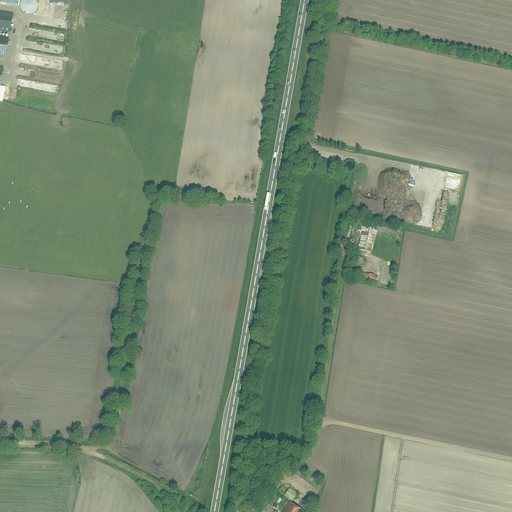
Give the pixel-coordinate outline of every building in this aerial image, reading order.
[(22,0),(21,2),(20,5),(20,8),(22,11),(24,13),(27,14),(30,14),(33,13),(36,11),(37,8),(37,5),(37,2),(35,0),(22,0)] [(0,32),(10,34),(13,14),(0,12),(0,55),(6,56),(9,39),(0,37),(0,32)] [(370,253),(374,235),(373,235),(374,228),(363,225),(362,232),(361,232),(357,249),(370,253)] [(360,270),(361,266),(362,265),(364,265),(365,260),(355,258),(352,267),(360,270)] [(373,283),(376,283),(377,277),(374,277),(359,273),(357,279),(373,283)] [(285,495),(293,501),(298,493),(290,488),(285,495)] [(302,511),(289,503),(283,511),(302,511)]
